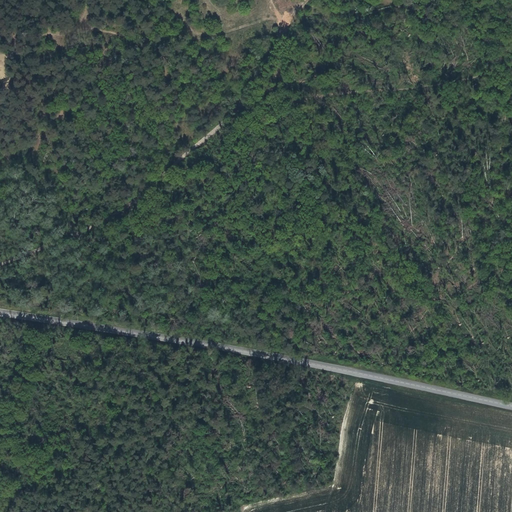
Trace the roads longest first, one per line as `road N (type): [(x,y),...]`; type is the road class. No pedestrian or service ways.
road 1 (tertiary): [(511,405),(0,312)]
road 2 (track): [(0,264),(135,201),(239,107),(284,27)]
